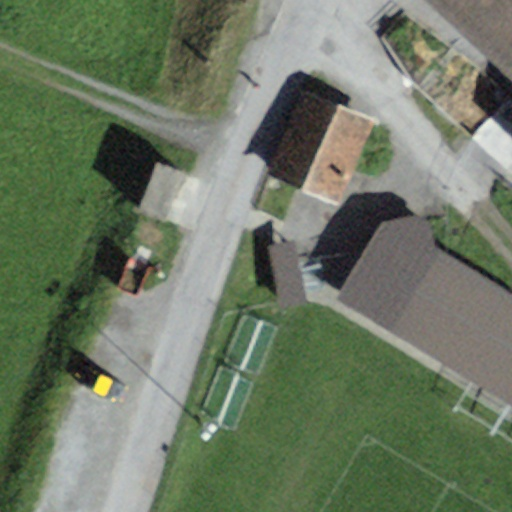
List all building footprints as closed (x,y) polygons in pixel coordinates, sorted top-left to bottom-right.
[(511,0),(426,0),(511,81),(511,0)] [(368,119),(303,92),(268,174),(333,201),(368,119)] [(155,164),(140,212),(178,224),(193,175),(155,164)] [(384,223),(336,297),(511,405),(511,293),(436,249),(431,222),(419,213),(384,223)] [(295,240),(266,245),(278,309),(307,304),(295,240)]
